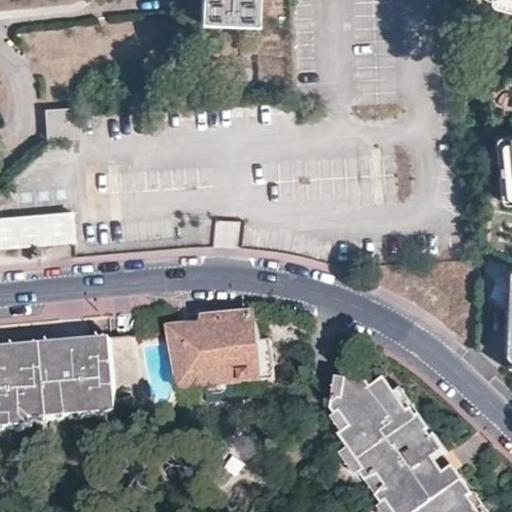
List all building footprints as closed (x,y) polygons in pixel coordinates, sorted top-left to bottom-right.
[(202,0),(203,23),(257,24),(257,0),(202,0)] [(126,53),(129,64),(164,54),(153,16),(107,28),(115,56),(126,53)] [(32,59),(60,52),(65,75),(94,68),(83,24),(27,37),(32,59)] [(78,108),(48,109),(48,137),(80,135),(78,108)] [(511,127),(495,128),(501,181),(493,181),(493,250),(511,250),(511,127)] [(73,211),(0,216),(0,248),(76,242),(73,211)] [(511,265),(510,269),(507,269),(506,282),(508,282),(508,300),(493,300),(492,348),(511,357),(511,265)] [(171,330),(181,389),(264,380),(260,355),(259,345),(254,316),(213,318),(204,319),(202,320),(201,325),(171,330)] [(116,401),(141,397),(134,337),(112,340),(112,348),(116,401)] [(112,348),(112,340),(100,341),(101,349),(112,348)] [(116,401),(112,348),(101,349),(100,341),(86,342),(85,349),(65,350),(64,344),(58,345),(58,351),(47,352),(46,346),(23,348),(23,355),(12,356),(11,349),(0,350),(0,432),(35,429),(35,423),(117,417),(116,406),(116,401)] [(74,343),(64,344),(65,350),(85,349),(86,342),(74,343)] [(23,348),(11,349),(12,356),(23,355),(23,348)] [(491,511),(476,492),(474,491),(457,467),(458,465),(455,461),(407,394),(400,396),(387,379),(384,381),(381,383),(377,386),(374,387),(371,384),(350,380),(349,380),(348,381),(343,400),(336,400),(335,409),(335,410),(335,411),(335,412),(335,413),(338,417),(343,417),(352,429),(342,438),(364,471),(361,474),(386,509),(391,507),(394,511),(491,511)] [(116,406),(141,404),(141,397),(116,401),(116,406)] [(88,511),(112,493),(98,475),(71,496),(85,511),(88,511)]
